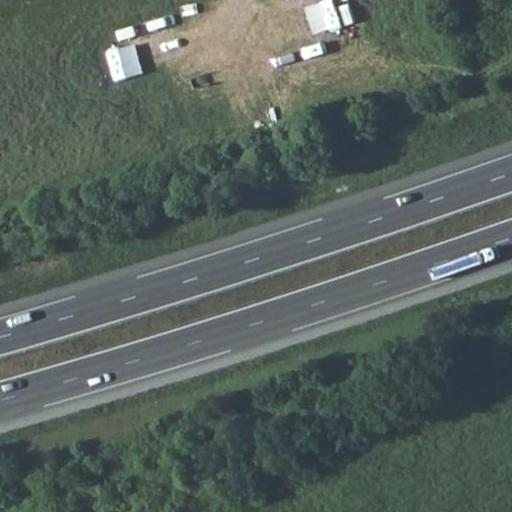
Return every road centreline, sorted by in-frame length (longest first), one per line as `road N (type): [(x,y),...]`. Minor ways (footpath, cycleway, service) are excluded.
road 1 (trunk): [(511,173),(0,337)]
road 2 (trunk): [(0,400),(511,237)]
